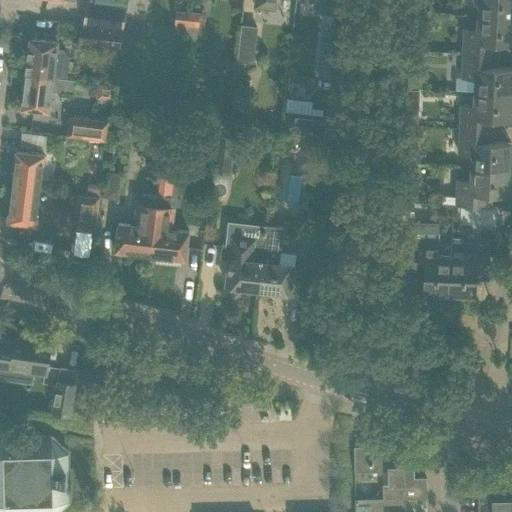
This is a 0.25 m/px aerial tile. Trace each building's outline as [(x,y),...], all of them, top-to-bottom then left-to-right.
[(254,0),(254,6),(269,8),(270,1),(275,2),(274,0),(254,0)] [(315,0),(314,11),(336,14),(338,0),(315,0)] [(511,0),(464,0),(464,1),(477,2),(477,15),(511,16),(511,0)] [(87,3),(84,23),(123,28),(125,15),(126,9),(126,8),(87,3)] [(126,9),(125,15),(145,18),(146,11),(126,9)] [(176,9),(173,32),(185,33),(186,25),(188,10),(176,9)] [(188,10),(186,25),(198,26),(200,11),(188,10)] [(511,16),(477,15),(476,29),(463,28),(462,53),(491,54),(492,42),(511,42),(511,16)] [(240,23),(236,59),(252,60),(256,25),(240,23)] [(123,29),(82,24),(79,42),(121,47),(123,29)] [(29,37),(25,73),(66,78),(69,57),(62,48),(56,47),(57,41),(29,37)] [(320,40),(317,67),(335,69),(338,42),(320,40)] [(491,54),(462,53),(461,77),(474,78),(473,91),(511,92),(511,66),(491,66),(491,54)] [(66,78),(25,73),(21,108),(49,111),(51,90),(74,93),(75,79),(66,78)] [(409,86),(420,87),(421,76),(409,75),(409,86)] [(110,84),(98,82),(97,91),(100,95),(109,96),(110,84)] [(511,101),(511,92),(473,91),(472,104),(460,104),(459,128),(488,129),(488,117),(511,119),(511,101)] [(177,122),(221,126),(222,114),(178,110),(177,122)] [(283,112),(282,132),(346,138),(347,118),(283,112)] [(408,113),(407,124),(418,125),(419,113),(408,113)] [(108,120),(68,115),(66,135),(106,140),(108,120)] [(174,141),(176,127),(160,126),(159,140),(174,141)] [(488,129),(459,128),(457,153),(470,153),(470,166),(509,168),(510,142),(487,141),(488,129)] [(186,164),(211,167),(214,142),(189,139),(186,164)] [(214,164),(228,166),(231,141),(217,139),(214,164)] [(307,139),(305,155),(321,158),(323,142),(307,139)] [(406,149),(405,162),(416,163),(416,149),(406,149)] [(16,151),(11,186),(39,189),(43,154),(16,151)] [(160,162),(158,177),(172,179),(174,164),(160,162)] [(509,168),(470,166),(469,180),(456,179),(455,204),(457,204),(468,205),(490,206),(490,204),(484,204),(485,193),(508,194),(509,168)] [(107,171),(104,196),(117,197),(120,172),(107,171)] [(99,186),(87,185),(86,195),(98,196),(99,186)] [(39,189),(11,186),(7,221),(35,225),(39,189)] [(97,196),(75,194),(56,192),(55,204),(74,206),(71,227),(93,230),(97,196)] [(118,223),(117,231),(114,251),(149,255),(157,195),(143,193),(139,225),(118,223)] [(166,196),(157,195),(149,255),(185,259),(188,231),(167,228),(171,197),(166,196)] [(402,205),(402,213),(412,213),(413,211),(413,205),(402,205)] [(283,226),(265,224),(264,240),(258,289),(291,292),(295,253),(280,251),(283,226)] [(511,235),(502,232),(492,255),(503,260),(511,237),(511,235)] [(247,287),(258,289),(264,240),(232,236),(231,245),(221,244),(219,258),(229,259),(226,285),(237,286),(237,290),(247,291),(247,287)] [(459,237),(451,237),(450,255),(449,294),(474,295),(475,272),(488,273),(489,244),(469,243),(464,243),(459,237)] [(412,240),(412,255),(411,269),(424,270),(423,293),(449,294),(450,255),(437,254),(437,241),(412,240)] [(0,364),(46,371),(50,339),(15,334),(14,340),(0,338),(0,364)] [(52,414),(70,417),(75,383),(57,380),(52,414)] [(0,511),(58,511),(69,501),(68,451),(51,436),(1,437),(0,438),(0,511)] [(403,464),(403,445),(353,446),(354,471),(387,471),(387,483),(382,483),(382,497),(382,499),(404,498),(426,498),(426,477),(413,477),(413,464),(403,464)] [(494,489),(494,476),(477,477),(477,511),(511,511),(511,497),(511,498),(511,488),(494,489)] [(382,499),(382,497),(354,498),(354,511),(404,511),(404,498),(382,499)]
